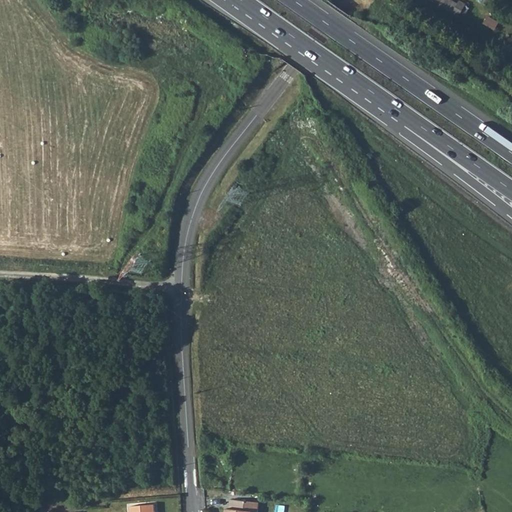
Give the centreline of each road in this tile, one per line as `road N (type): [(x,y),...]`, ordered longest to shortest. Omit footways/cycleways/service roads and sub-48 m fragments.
road 1 (residential): [(194,511),(185,292),(195,204),(350,0)]
road 2 (trunk): [(240,0),(511,190)]
road 3 (trunk): [(511,152),(294,0)]
road 4 (track): [(185,292),(0,277)]
